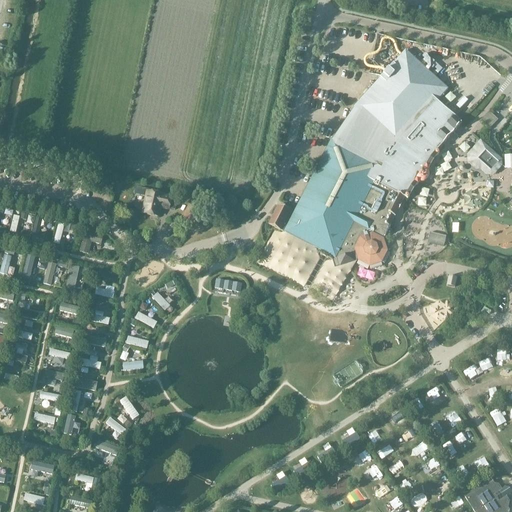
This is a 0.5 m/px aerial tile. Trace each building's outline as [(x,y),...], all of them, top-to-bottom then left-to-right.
[(353,109),(332,139),(331,139),(293,214),(290,212),(278,206),(268,225),(280,231),(283,233),(309,246),(311,255),(318,253),(319,254),(321,256),(323,257),(325,258),(327,259),(329,259),(331,259),(334,269),(339,267),(358,261),(369,267),(381,263),(386,252),(383,240),(384,238),(390,227),(389,226),(394,217),(394,218),(395,217),(394,217),(398,210),(398,211),(401,205),(400,205),(404,198),(404,199),(404,198),(407,200),(439,154),(436,152),(461,124),(437,102),(448,89),(404,51),(352,109),(353,109)] [(480,134),(467,149),(468,163),(476,170),(480,170),(483,166),(490,172),(498,163),(507,154),(511,147),(511,139),(500,129),(511,115),(500,104),(499,105),(500,105),(485,121),(484,121),(486,123),(486,134),(480,134)] [(436,180),(443,177),(440,170),(432,173),(436,180)] [(460,180),(467,187),(476,177),(469,170),(460,180)] [(479,182),(473,189),(479,194),(485,188),(479,182)] [(176,200),(172,199),(162,197),(162,195),(147,192),(142,214),(157,217),(159,208),(174,211),(176,200)] [(456,204),(464,206),(466,199),(459,196),(456,204)] [(17,209),(14,226),(20,227),(23,210),(17,209)] [(40,211),(35,230),(42,231),(47,213),(40,211)] [(63,238),(69,217),(63,216),(57,237),(63,238)] [(448,220),(453,230),(460,226),(455,216),(448,220)] [(77,232),(80,225),(74,223),(71,230),(77,232)] [(32,274),(36,249),(30,248),(26,273),(32,274)] [(7,252),(4,267),(13,269),(16,253),(7,252)] [(48,279),(57,280),(60,258),(51,256),(48,279)] [(70,282),(80,283),(84,261),(75,259),(70,282)] [(110,279),(109,283),(100,281),(99,290),(116,293),(119,280),(110,279)] [(222,291),(224,282),(215,280),(214,289),(222,291)] [(222,291),(231,292),(232,283),(224,282),(222,291)] [(241,285),(232,283),(231,292),(239,294),(241,285)] [(0,292),(15,296),(17,289),(0,284),(0,292)] [(169,304),(175,298),(162,285),(156,291),(169,304)] [(66,297),(64,305),(79,309),(81,300),(66,297)] [(142,306),(139,314),(158,322),(162,314),(142,306)] [(0,307),(0,314),(12,318),(14,311),(0,307)] [(112,319),(114,312),(99,308),(97,315),(112,319)] [(60,322),(59,329),(74,331),(75,324),(60,322)] [(24,325),(22,332),(35,335),(36,328),(24,325)] [(151,343),(153,335),(133,329),(130,337),(151,343)] [(55,339),(53,350),(69,353),(71,342),(55,339)] [(17,355),(29,358),(31,351),(18,349),(17,355)] [(104,363),(105,354),(94,352),(94,354),(87,353),(86,361),(104,363)] [(148,355),(128,355),(127,363),(148,364),(148,355)] [(467,364),(471,373),(479,369),(475,360),(467,364)] [(50,364),(48,372),(65,376),(66,368),(50,364)] [(83,406),(85,386),(78,385),(76,405),(83,406)] [(43,395),(60,396),(60,388),(44,387),(43,395)] [(129,391),(123,396),(139,413),(144,408),(129,391)] [(48,422),(57,424),(59,410),(38,407),(37,416),(48,417),(48,422)] [(108,420),(121,428),(126,420),(113,412),(108,420)] [(465,437),(474,432),(468,423),(459,429),(465,437)] [(121,448),(123,438),(104,435),(102,444),(121,448)] [(453,435),(447,437),(451,447),(457,445),(453,435)] [(360,450),(368,458),(377,450),(369,441),(360,450)] [(483,463),(491,457),(488,452),(480,458),(483,463)] [(439,453),(431,458),(436,467),(444,462),(439,453)] [(308,458),(300,463),(305,471),(314,466),(308,458)] [(373,465),(378,472),(386,466),(381,459),(373,465)] [(55,468),(56,463),(35,460),(35,466),(55,468)] [(0,469),(0,477),(8,480),(10,472),(0,469)] [(96,478),(97,471),(80,469),(79,477),(96,478)] [(392,492),(401,486),(393,476),(385,483),(392,492)] [(490,479),(463,496),(473,511),(508,511),(509,511),(507,508),(509,502),(498,484),(494,484),(490,479)] [(363,482),(358,484),(363,491),(359,493),(355,487),(350,490),(358,501),(370,493),(363,482)] [(26,496),(46,501),(48,493),(28,488),(26,496)] [(403,491),(396,496),(401,505),(409,501),(403,491)] [(76,492),(75,499),(92,502),(94,495),(76,492)] [(413,502),(404,506),(406,511),(411,511),(416,510),(413,502)]
